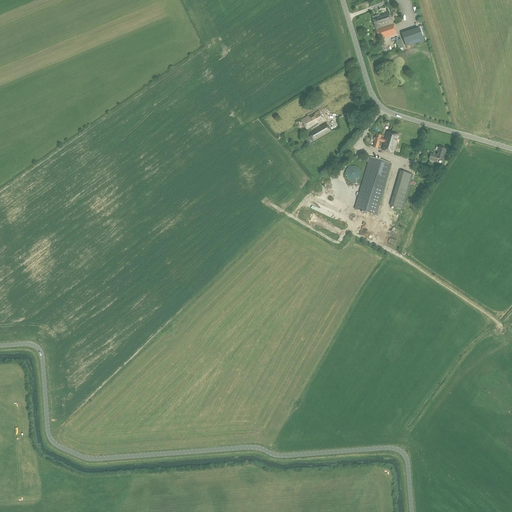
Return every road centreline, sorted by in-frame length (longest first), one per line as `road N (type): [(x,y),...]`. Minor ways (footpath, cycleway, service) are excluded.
road 1 (tertiary): [(411,511),(407,460),(392,447),(80,456),(47,432),(37,348),(0,346)]
road 2 (track): [(237,159),(269,203),(331,241),(347,231),(405,260),(496,322),(496,333)]
road 3 (tertiary): [(511,150),(379,106),(341,0)]
